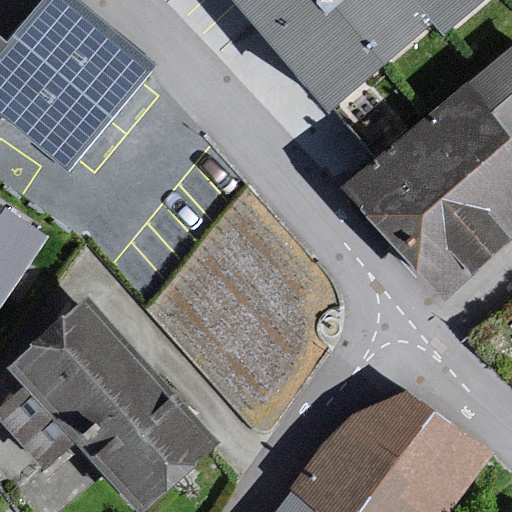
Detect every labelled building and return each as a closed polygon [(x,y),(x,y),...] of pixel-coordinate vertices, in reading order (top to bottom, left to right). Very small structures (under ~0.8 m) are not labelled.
[(67,0),(40,0),(0,48),(0,98),(68,155),(144,63),(67,0)] [(432,11),(423,0),(237,0),(316,96),(432,11)] [(472,0),(423,0),(432,11),(448,18),(472,0)] [(511,37),(352,171),(444,280),(511,223),(511,37)] [(0,196),(0,283),(41,223),(0,196)] [(23,378),(0,395),(0,412),(48,464),(72,439),(137,495),(153,504),(226,429),(85,288),(9,358),(23,378)] [(338,431),(280,511),(435,511),(484,451),(407,393),(338,431)]
